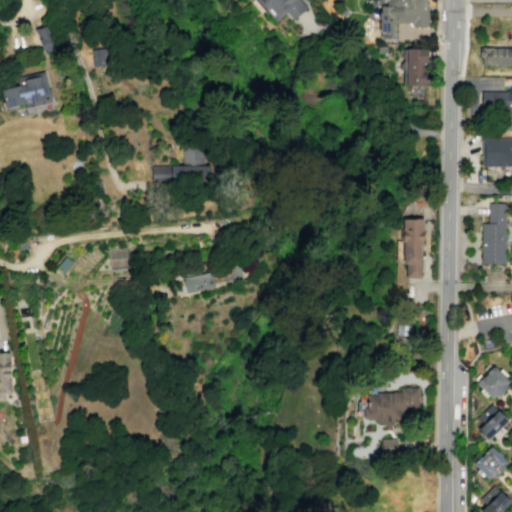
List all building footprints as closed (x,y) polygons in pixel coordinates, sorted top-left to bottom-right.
[(301,0),(307,6),(292,19),(286,12),(275,21),(257,0),(301,0)] [(427,26),(427,0),(375,0),(375,6),(379,6),(379,11),(378,11),(378,32),(380,32),(380,38),(396,38),(396,22),(411,22),(411,26),(427,26)] [(33,30),(50,22),(61,45),(44,53),(33,30)] [(386,45),(386,53),(376,53),(376,45),(386,45)] [(92,66),(90,49),(107,47),(109,64),(92,66)] [(399,49),(402,49),(402,48),(405,48),(405,47),(427,47),(426,85),(405,85),(405,84),(402,84),(402,70),(401,70),(400,68),(399,64),(402,61),(402,58),(398,58),(399,49)] [(478,47),(511,47),(511,65),(482,64),(481,64),(481,57),(478,57),(478,47)] [(21,103),(5,107),(1,89),(25,84),(23,79),(44,74),(50,101),(23,108),(21,103)] [(480,91),(511,91),(511,115),(480,115),(480,91)] [(480,138),(511,137),(511,166),(481,166),(480,138)] [(150,181),(150,166),(182,165),(182,144),(204,144),(204,165),(207,165),(207,180),(150,181)] [(487,202),(504,202),(504,263),(480,263),(480,223),(487,223),(487,202)] [(401,217),(423,218),(423,239),(422,239),(422,241),(420,241),(419,277),(404,277),(405,263),(402,263),(402,242),(401,242),(401,217)] [(223,280),(235,279),(234,270),(222,270),(223,280)] [(186,292),(182,277),(211,271),(214,286),(186,292)] [(395,334),(406,336),(408,324),(397,322),(395,334)] [(0,393),(10,393),(9,352),(0,352),(0,393)] [(493,366),(498,371),(500,369),(505,374),(503,376),(508,380),(504,384),(506,387),(497,396),(495,394),(491,398),(487,394),(485,397),(478,391),(480,389),(475,384),(476,383),(476,382),(482,375),(483,376),(486,373),(485,372),(491,366),(492,367),(493,366)] [(399,387),(418,387),(417,412),(401,412),(401,419),(398,419),(398,424),(390,424),(390,429),(384,429),(384,424),(383,424),(383,422),(376,422),(371,418),(363,418),(363,416),(357,416),(357,401),(359,401),(359,394),(377,395),(377,392),(392,392),(392,391),(399,391),(399,387)] [(490,403),(507,420),(487,440),(485,437),(483,439),(478,433),(479,431),(477,429),(482,423),(476,417),(490,403)] [(380,439),(380,456),(397,455),(396,439),(380,439)] [(491,446),(496,451),(497,450),(502,455),(500,457),(505,461),(501,465),(504,468),(494,477),(491,475),(488,479),(483,474),(481,476),(476,470),(477,469),(471,463),(479,456),(480,457),(483,453),(482,452),(489,446),(490,447),(491,446)] [(499,511),(480,511),(479,511),(485,505),(478,499),(492,485),(509,502),(499,511)]
